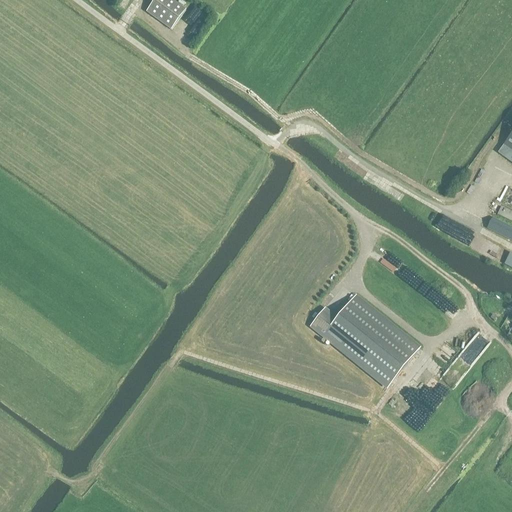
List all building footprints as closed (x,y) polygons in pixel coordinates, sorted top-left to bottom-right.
[(167,0),(155,0),(146,12),(171,30),(184,12),(167,0)] [(511,134),(499,153),(511,163),(511,134)] [(487,200),(487,197),(487,195),(486,192),(485,191),(483,188),(482,187),(479,185),(477,185),(474,184),(470,185),(467,186),(465,188),(464,189),(462,192),(461,195),(461,197),(461,199),(462,202),(463,204),(464,206),(466,208),(468,209),(473,210),(476,210),(478,210),(481,209),(483,207),(484,205),(486,202),(487,200)] [(487,229),(511,241),(511,212),(501,207),(497,215),(511,222),(511,228),(492,219),(487,229)] [(502,263),(508,252),(460,228),(455,239),(502,263)] [(382,263),(397,270),(399,264),(384,258),(382,263)] [(320,315),(311,327),(312,328),(388,389),(420,349),(355,297),(333,325),(320,315)]
